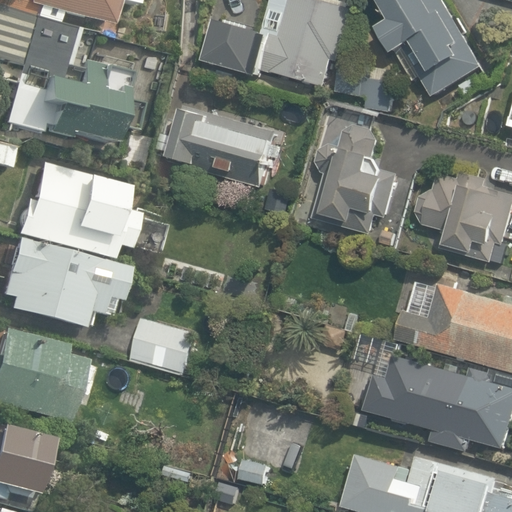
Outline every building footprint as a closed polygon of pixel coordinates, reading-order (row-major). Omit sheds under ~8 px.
[(43,133),(105,150),(127,72),(85,60),(78,85),(59,80),(74,27),(59,23),(62,13),(108,26),(115,3),(131,7),(133,0),(0,0),(0,59),(20,65),(3,124),(7,125),(3,140),(25,146),(29,131),(38,133),(40,126),(45,128),(43,133)] [(341,63),(355,10),(352,9),(353,5),(335,0),(271,0),(263,33),(219,21),(208,63),(262,77),(263,71),(328,88),(335,61),(341,63)] [(486,68),(445,0),(377,0),(391,23),(382,29),(397,55),(399,54),(416,82),(423,78),(435,98),(486,68)] [(370,108),(394,112),(400,72),(357,65),(358,57),(346,56),(341,93),(372,98),(370,108)] [(479,77),(451,94),(459,106),(487,90),(479,77)] [(173,163),(266,189),(282,132),(188,107),(173,163)] [(472,135),(475,123),(459,119),(455,131),(472,135)] [(317,219),(374,234),(380,214),(390,217),(402,175),(385,170),(379,159),(377,159),(382,141),(376,130),(359,126),(348,131),(344,147),(334,144),(324,150),(321,162),(324,172),(329,174),(317,219)] [(0,144),(0,166),(9,169),(14,149),(0,144)] [(18,234),(109,259),(113,245),(126,249),(135,214),(117,209),(122,191),(40,168),(32,199),(28,198),(18,234)] [(445,248),(495,262),(500,243),(507,245),(511,228),(511,193),(488,187),(491,178),(465,171),(463,179),(443,173),(438,189),(424,197),(420,212),(428,225),(450,231),(445,248)] [(275,216),(292,220),(294,210),(278,206),(275,216)] [(384,243),(396,246),(399,234),(388,231),(384,243)] [(110,320),(124,268),(15,238),(0,293),(0,295),(9,298),(6,309),(80,329),(81,326),(89,328),(92,315),(110,320)] [(400,340),(511,371),(511,303),(472,292),(463,327),(408,312),(400,340)] [(135,359),(189,374),(200,333),(147,318),(135,359)] [(0,404),(64,423),(82,361),(60,355),(62,346),(3,329),(0,339),(0,404)] [(436,441),(471,451),(474,441),(509,450),(511,437),(511,387),(497,384),(500,373),(475,366),(472,377),(387,354),(381,376),(379,375),(369,411),(439,429),(436,441)] [(0,498),(26,506),(36,471),(40,471),(47,467),(50,461),(49,452),(47,446),(43,445),(45,439),(0,425),(0,498)] [(511,511),(511,497),(497,494),(501,478),(421,457),(414,481),(401,478),(404,466),(360,454),(346,507),(364,511),(511,511)] [(243,480),(268,486),(273,465),(248,460),(243,480)] [(236,504),(240,489),(221,484),(217,499),(236,504)]
